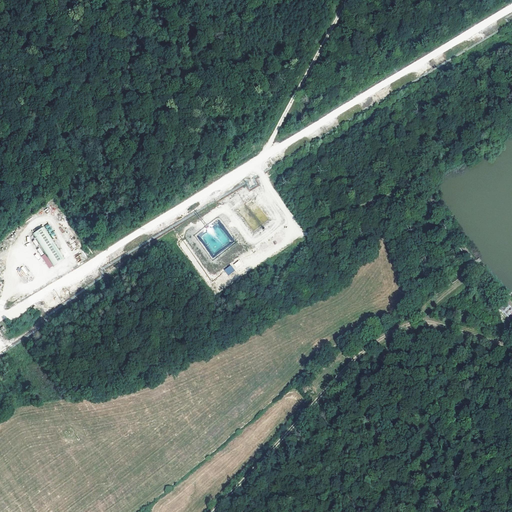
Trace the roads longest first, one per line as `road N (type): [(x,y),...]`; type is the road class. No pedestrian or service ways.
road 1 (track): [(345,0),(259,157),(0,320)]
road 2 (track): [(219,511),(384,330),(418,319),(511,342)]
road 3 (track): [(259,157),(511,7)]
